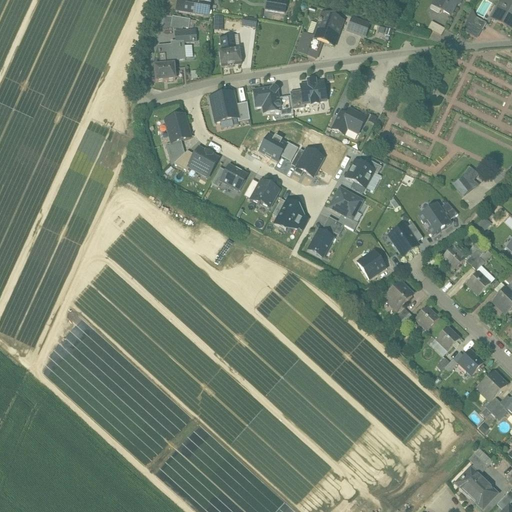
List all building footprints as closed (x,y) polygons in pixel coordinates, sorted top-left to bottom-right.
[(179,0),(179,1),(178,1),(176,11),(204,16),(205,10),(209,11),(210,0),(179,0)] [(285,14),(286,2),(272,0),(267,0),(265,11),(285,14)] [(436,0),(433,6),(432,5),(431,6),(443,12),(449,15),(449,16),(450,16),(458,0),(436,0)] [(500,5),(491,19),(511,30),(511,29),(511,0),(509,0),(505,8),(500,5)] [(343,22),(322,14),(320,22),(315,20),(314,22),(319,24),(314,38),(311,37),(311,38),(322,42),(334,46),(343,22)] [(214,29),(222,29),(222,17),(214,16),(214,29)] [(170,17),(169,27),(194,29),(195,20),(170,17)] [(256,20),(243,18),(242,26),(255,28),(256,20)] [(486,24),(475,18),(472,24),(479,29),(482,31),(486,24)] [(369,26),(352,20),(348,31),(365,37),(369,26)] [(472,24),(467,21),(461,31),(474,38),(479,29),(472,24)] [(445,30),(432,23),(428,29),(441,37),(445,30)] [(311,37),(304,35),(297,53),(315,60),(322,42),(311,38),(311,37)] [(234,37),(220,39),(222,52),(219,52),(221,69),(241,66),(239,49),(236,49),(234,37)] [(172,46),(158,48),(159,59),(155,59),(154,67),(155,83),(175,81),(174,65),(173,57),(182,56),(181,47),(172,46)] [(301,87),(301,92),(303,106),(304,106),(311,105),(311,107),(319,106),(319,103),(326,102),(323,84),(316,85),(315,82),(307,83),(308,86),(301,87)] [(272,89),(252,92),(255,110),(262,109),(263,116),(280,113),(281,113),(279,99),(278,93),(279,92),(273,88),(272,89)] [(305,110),(304,106),(303,106),(301,92),(290,93),(291,98),(293,111),(305,110)] [(233,94),(210,99),(215,125),(238,120),(239,119),(236,106),(233,94)] [(293,115),(293,111),(291,98),(279,99),(281,113),(280,113),(281,117),(293,115)] [(247,104),(236,106),(239,119),(238,120),(239,123),(250,121),(247,104)] [(358,135),(366,119),(349,111),(346,117),(341,127),(342,127),(358,135)] [(339,134),(342,127),(341,127),(346,117),(340,114),(332,130),(339,134)] [(190,140),(184,117),(165,122),(172,145),(181,142),(190,140)] [(215,125),(216,131),(232,127),(230,122),(215,125)] [(386,133),(412,145),(416,136),(390,124),(386,133)] [(269,136),(259,153),(265,157),(266,158),(266,157),(271,160),(270,160),(271,161),(271,160),(277,163),(280,158),(287,146),(286,146),(281,143),(282,142),(275,138),(274,139),(269,136)] [(378,148),(412,162),(416,152),(383,138),(378,148)] [(172,167),(174,165),(185,155),(181,142),(172,145),(165,146),(172,167)] [(287,146),(280,158),(291,163),(298,150),(287,144),(286,146),(287,146)] [(205,153),(199,150),(195,157),(189,168),(189,169),(208,179),(218,160),(212,157),(212,156),(206,153),(205,153)] [(293,172),(312,180),(322,158),(303,150),(293,172)] [(187,153),(185,155),(174,165),(187,172),(189,169),(189,168),(195,157),(187,153)] [(367,160),(363,167),(375,173),(374,174),(378,176),(381,168),(367,160)] [(355,162),(346,180),(365,190),(374,174),(375,173),(363,167),(355,162)] [(235,170),(229,167),(226,173),(221,183),(238,192),(239,192),(240,192),(245,183),(244,182),(247,177),(241,174),(242,172),(236,169),(235,170)] [(221,183),(226,173),(220,169),(211,185),(218,189),(221,183)] [(469,169),(458,183),(452,186),(453,186),(463,198),(472,191),(468,187),(477,175),(469,169)] [(251,201),(259,186),(252,182),(244,198),(251,202),(252,202),(251,201)] [(278,192),(261,183),(259,186),(251,201),(252,202),(259,206),(261,204),(269,209),(278,192)] [(363,203),(340,190),(329,210),(342,217),(352,222),(363,203)] [(272,217),(278,220),(286,204),(281,201),(272,217)] [(296,231),(298,229),(304,218),(296,214),(299,209),(287,202),(286,204),(278,220),(274,226),(286,232),(289,227),(296,231)] [(440,209),(449,222),(458,216),(447,204),(440,209)] [(437,205),(418,217),(424,226),(427,223),(431,229),(428,231),(433,238),(451,225),(449,222),(440,209),(437,205)] [(342,217),(338,224),(344,227),(354,233),(358,225),(352,222),(342,217)] [(309,221),(304,218),(298,229),(303,232),(309,221)] [(339,238),(344,227),(338,224),(328,219),(323,229),(327,231),(334,235),(339,238)] [(406,229),(416,244),(423,240),(413,225),(406,229)] [(397,236),(390,240),(403,258),(419,248),(416,244),(406,229),(405,227),(395,233),(397,236)] [(325,236),(319,233),(308,252),(322,260),(333,240),(332,240),(334,235),(327,231),(325,236)] [(470,256),(478,250),(474,246),(466,251),(470,256)] [(465,261),(453,249),(441,262),(453,273),(465,261)] [(477,252),(466,263),(471,268),(480,259),(482,257),(477,252)] [(374,254),(358,265),(369,281),(386,270),(374,254)] [(480,259),(471,268),(476,272),(485,264),(480,259)] [(490,286),(478,274),(466,286),(478,298),(490,286)] [(400,283),(384,300),(397,314),(412,298),(406,292),(408,290),(400,283)] [(511,294),(506,289),(492,303),(505,316),(509,312),(511,312),(511,311),(511,294)] [(439,321),(427,309),(415,321),(427,333),(439,321)] [(404,311),(396,319),(401,323),(409,315),(404,311)] [(401,323),(400,324),(404,329),(414,320),(409,315),(401,323)] [(448,329),(436,342),(448,353),(460,341),(448,329)] [(483,364),(470,352),(458,365),(471,378),(483,364)] [(444,360),(436,368),(441,373),(444,370),(449,365),(444,360)] [(449,365),(444,370),(449,375),(457,366),(453,361),(449,365)] [(507,387),(493,374),(477,391),(490,404),(490,405),(495,400),(507,387)] [(495,400),(490,405),(490,404),(485,409),(490,414),(500,404),(495,400)] [(500,404),(490,414),(496,420),(505,410),(504,410),(505,409),(500,404)] [(488,424),(494,421),(491,415),(484,418),(488,424)] [(487,468),(474,455),(469,461),(482,474),(487,468)] [(497,495),(470,470),(461,479),(462,480),(462,484),(458,488),(482,511),(497,495)] [(511,493),(510,492),(496,506),(502,511),(503,511),(509,506),(511,502),(511,493)]
